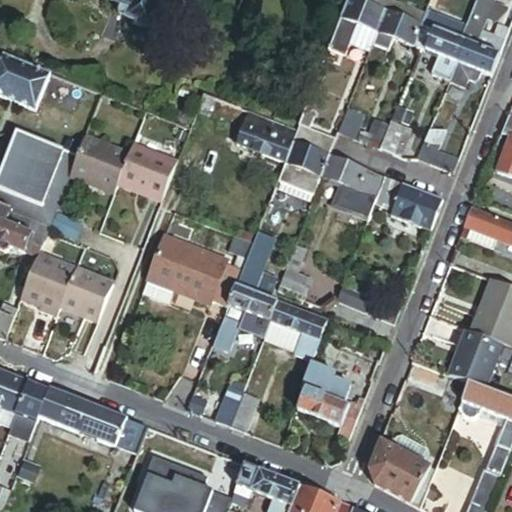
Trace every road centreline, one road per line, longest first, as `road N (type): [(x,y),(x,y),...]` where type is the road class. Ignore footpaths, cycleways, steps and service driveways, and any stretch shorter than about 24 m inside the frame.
road 1 (residential): [(511,67),(346,490)]
road 2 (residential): [(0,354),(346,490)]
road 3 (unknown): [(460,200),(337,153)]
